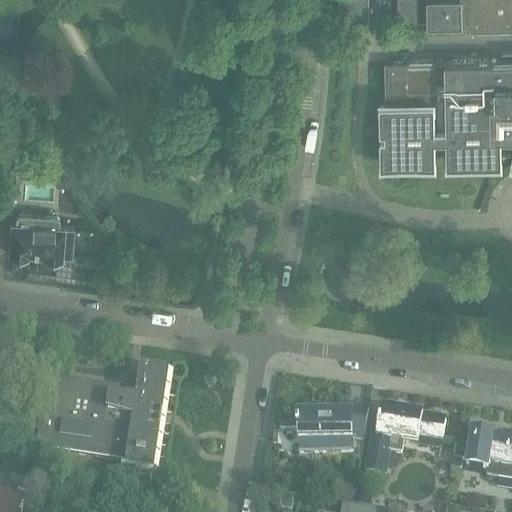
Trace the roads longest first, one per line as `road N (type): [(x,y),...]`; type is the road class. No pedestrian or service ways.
road 1 (residential): [(261,341),(304,114),(309,0)]
road 2 (residential): [(268,0),(267,111),(223,335)]
road 3 (residential): [(261,341),(511,380)]
road 4 (residential): [(223,335),(0,305)]
road 5 (residential): [(233,511),(261,341)]
